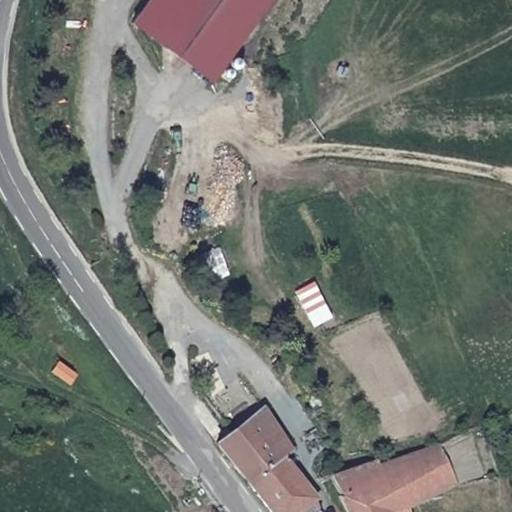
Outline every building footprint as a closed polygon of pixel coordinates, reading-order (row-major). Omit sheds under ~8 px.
[(151,0),(133,26),(212,83),(272,0),(151,0)] [(61,362),(54,373),(70,385),(78,374),(61,362)] [(321,496),(287,453),(295,447),(266,405),(219,439),(274,511),(296,511),(312,502),(321,496)] [(439,442),(332,472),(347,511),(397,511),(397,510),(410,506),(457,481),(439,442)] [(319,511),(312,502),(296,511),(319,511)]
